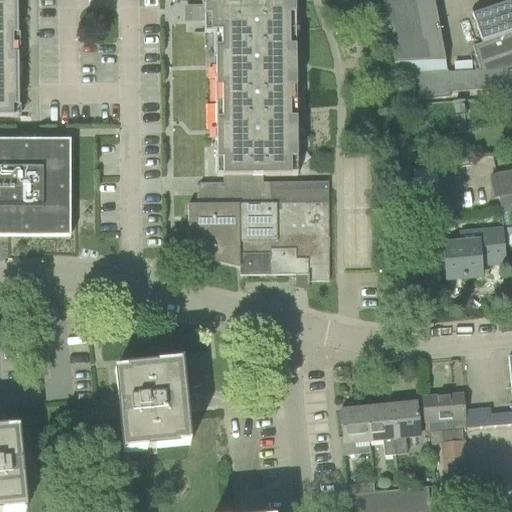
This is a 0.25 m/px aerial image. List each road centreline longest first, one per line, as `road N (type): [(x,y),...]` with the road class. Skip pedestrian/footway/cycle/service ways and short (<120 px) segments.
road 1 (residential): [(0,274),(97,276),(298,325)]
road 2 (residential): [(298,325),(359,333),(511,332)]
road 3 (residential): [(307,511),(298,325)]
